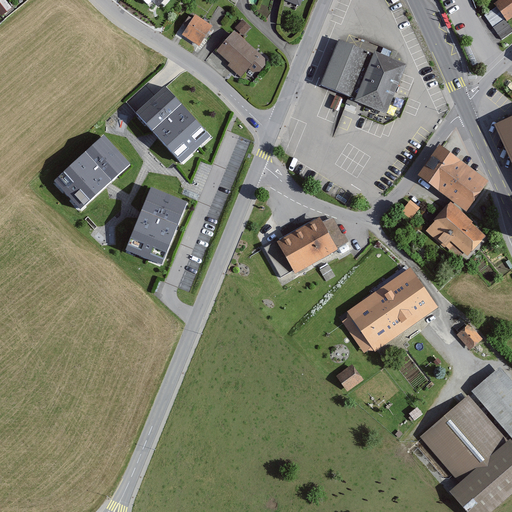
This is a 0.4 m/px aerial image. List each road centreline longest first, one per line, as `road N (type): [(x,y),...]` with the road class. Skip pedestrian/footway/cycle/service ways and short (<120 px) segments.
road 1 (residential): [(258,162),(312,202),(370,217),(466,110)]
road 2 (residential): [(102,0),(209,73),(270,132)]
road 3 (residential): [(193,322),(169,299),(169,284),(229,138)]
road 4 (tertiary): [(116,511),(193,322)]
road 5 (tertiary): [(193,322),(258,162)]
road 6 (tertiary): [(270,132),(326,0)]
